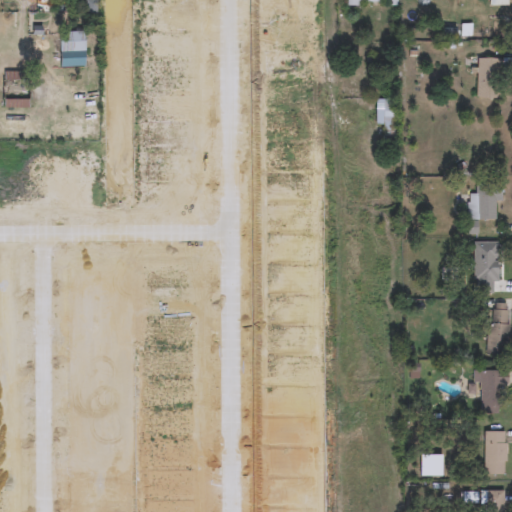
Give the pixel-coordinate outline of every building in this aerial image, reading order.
[(58,33),(84,33),(84,67),(58,67),(58,33)] [(502,59),(502,99),(476,99),(476,59),(502,59)] [(3,109),(4,73),(28,73),(27,110),(3,109)] [(395,127),(376,127),(376,100),(395,100),(395,127)] [(496,221),(467,221),(467,195),(474,195),(474,185),(501,185),(501,202),(496,202),(496,221)] [(496,294),(472,294),(472,242),(496,242),(496,294)] [(508,310),(507,356),(486,356),(487,309),(508,310)] [(504,371),(504,413),(475,413),(475,371),(504,371)] [(505,433),(505,476),(482,476),(482,466),(474,466),(474,441),(483,441),(483,433),(505,433)] [(503,492),(503,511),(483,511),(483,492),(503,492)]
